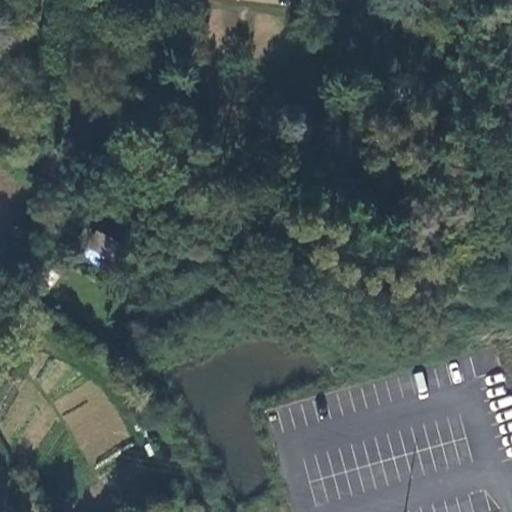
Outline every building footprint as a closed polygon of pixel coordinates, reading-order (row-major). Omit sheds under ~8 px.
[(126,250),(95,233),(86,248),(99,255),(117,265),(126,250)] [(92,269),(99,255),(86,248),(79,262),(92,269)] [(44,274),(51,261),(44,257),(37,270),(44,274)] [(33,278),(21,299),(34,307),(46,285),(33,278)] [(64,371),(90,386),(99,372),(74,356),(64,371)]
